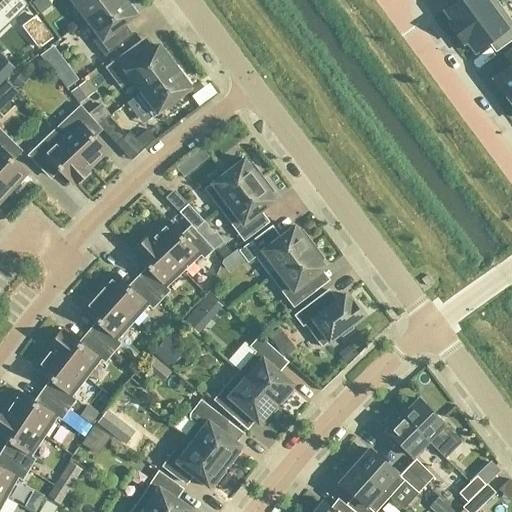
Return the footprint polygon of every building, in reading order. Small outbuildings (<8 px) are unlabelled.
[(0,0),(0,31),(16,15),(7,6),(13,0),(0,0)] [(86,21),(113,0),(61,0),(65,4),(70,0),(86,21)] [(121,0),(113,0),(86,21),(95,34),(89,39),(104,59),(127,41),(121,33),(121,28),(135,18),(121,0)] [(448,27),(456,36),(498,5),(494,0),(460,0),(461,0),(443,13),(452,24),(448,27)] [(511,23),(498,5),(456,36),(463,46),(466,44),(475,55),(492,42),(499,52),(511,41),(511,23)] [(39,50),(53,40),(36,17),(22,27),(39,50)] [(140,94),(174,69),(158,47),(144,58),(139,57),(132,48),(104,70),(119,90),(131,81),(140,93),(140,94)] [(507,71),(493,81),(507,99),(506,99),(508,102),(511,99),(511,49),(502,57),(510,68),(507,71)] [(140,94),(140,93),(135,97),(152,119),(190,90),(174,69),(140,94)] [(0,110),(17,94),(6,83),(0,88),(0,110)] [(53,132),(89,170),(106,154),(90,136),(98,128),(80,107),(53,132)] [(125,137),(108,118),(98,128),(116,146),(125,137)] [(0,182),(10,192),(27,175),(9,159),(18,150),(0,131),(0,182)] [(37,147),(26,158),(46,178),(55,169),(72,186),(74,185),(75,186),(88,173),(87,172),(89,170),(53,132),(37,147)] [(219,212),(262,180),(251,165),(248,168),(243,161),(203,191),(219,212)] [(273,194),(262,180),(219,212),(243,244),(265,228),(256,216),(275,203),(270,196),(273,194)] [(0,203),(10,192),(0,182),(0,203)] [(194,232),(203,224),(187,206),(178,214),(194,232)] [(213,252),(194,231),(184,241),(167,223),(150,239),(183,274),(200,258),(203,261),(213,252)] [(269,279),(312,247),(301,233),(299,235),(294,228),(275,242),(267,231),(238,253),(247,265),(255,259),(269,279)] [(147,240),(134,252),(135,254),(133,256),(150,273),(141,282),(160,302),(169,293),(166,290),(183,274),(150,239),(148,241),(147,240)] [(323,261),(312,247),(269,279),(293,310),(314,294),(307,284),(325,270),(320,264),(323,261)] [(151,311),(160,302),(141,282),(131,292),(113,276),(97,293),(132,325),(148,308),(151,311)] [(97,293),(81,311),(99,327),(91,337),(112,355),(121,346),(117,343),(132,325),(97,293)] [(351,306),(344,297),(321,314),(312,303),(293,318),(302,329),(304,327),(321,349),(339,335),(341,338),(351,331),(349,328),(362,318),(352,305),(351,306)] [(104,365),(112,355),(91,337),(82,348),(63,333),(61,335),(60,334),(49,348),(50,349),(49,351),(86,381),(100,362),(104,365)] [(237,373),(275,406),(277,404),(280,406),(292,392),(289,390),(291,388),(292,388),(293,387),(292,386),(291,386),(274,371),(283,360),(258,338),(248,349),(254,354),(237,373)] [(72,399),(86,381),(49,351),(34,370),(53,385),(45,396),(68,412),(76,402),(72,399)] [(232,419),(240,410),(257,425),(258,427),(259,425),(261,423),(263,425),(276,411),(273,409),(275,406),(237,373),(212,402),(232,419)] [(17,393),(4,413),(44,439),(57,420),(83,439),(91,428),(68,412),(45,396),(38,407),(17,393)] [(239,449),(240,448),(239,447),(238,447),(220,433),(228,423),(200,402),(189,415),(189,422),(194,425),(184,438),(224,469),(226,466),(228,468),(240,454),(237,451),(239,449)] [(460,444),(418,402),(402,418),(428,443),(427,444),(444,461),(460,444)] [(31,459),(44,439),(4,413),(3,415),(1,414),(0,415),(0,438),(11,446),(4,457),(28,472),(35,461),(31,459)] [(428,443),(402,418),(387,434),(412,459),(427,444),(428,443)] [(222,471),(224,469),(184,438),(161,469),(181,484),(189,475),(207,488),(207,489),(208,490),(209,488),(210,486),(213,488),(225,473),(222,471)] [(354,468),(389,499),(403,483),(417,496),(425,487),(407,469),(399,478),(369,452),(354,468)] [(22,483),(28,472),(4,457),(0,464),(0,497),(6,501),(18,480),(22,483)] [(415,461),(407,469),(425,487),(433,479),(415,461)] [(369,511),(377,511),(389,499),(354,468),(339,485),(369,511)] [(135,506),(143,511),(191,511),(192,511),(191,511),(190,511),(171,499),(179,488),(157,473),(135,506)] [(60,478),(53,498),(64,502),(71,482),(60,478)] [(458,496),(467,505),(485,487),(476,478),(458,496)] [(486,486),(467,505),(462,510),(463,511),(477,511),(495,495),(486,486)]
